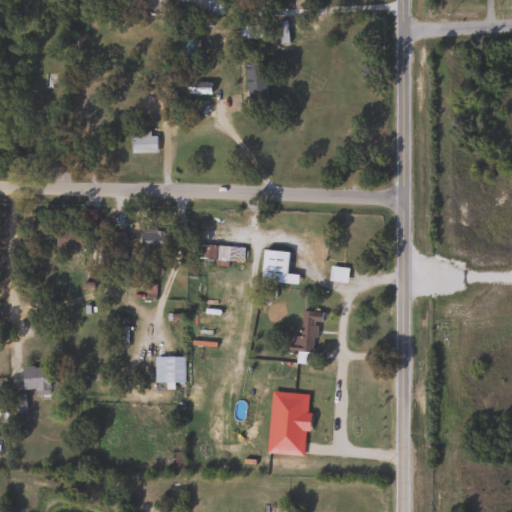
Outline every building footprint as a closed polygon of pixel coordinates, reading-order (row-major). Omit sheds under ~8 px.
[(215,41),(215,49),(179,49),(179,41),(215,41)] [(247,102),(245,64),(263,63),(265,101),(247,102)] [(130,153),(130,133),(146,133),(146,135),(157,135),(157,153),(130,153)] [(81,224),(83,209),(94,210),(93,225),(81,224)] [(165,231),(163,251),(139,249),(141,229),(165,231)] [(91,230),(91,248),(55,248),(55,230),(91,230)] [(110,232),(124,232),(125,259),(110,259),(110,232)] [(243,246),(243,261),(190,260),(190,245),(243,246)] [(287,252),(285,274),(297,275),(296,284),(259,281),(261,250),(287,252)] [(346,269),(344,282),(327,280),(329,266),(346,269)] [(296,364),(296,351),(287,351),(287,336),(300,336),(300,311),(315,311),(315,364),(296,364)] [(154,383),(154,356),(184,356),(184,383),(154,383)] [(47,393),(35,393),(35,389),(20,389),(20,367),(47,367),(47,393)]
